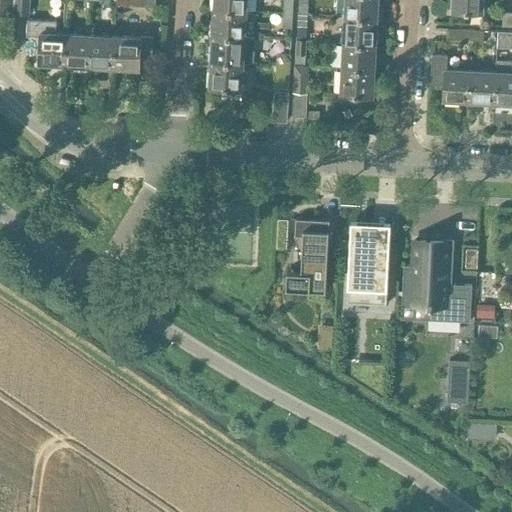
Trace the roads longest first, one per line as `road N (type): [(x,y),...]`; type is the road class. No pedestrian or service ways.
road 1 (unclassified): [(0,207),(95,281),(463,511)]
road 2 (residential): [(399,166),(176,157)]
road 3 (residential): [(176,157),(74,149),(42,132),(0,88)]
road 4 (residential): [(408,0),(399,166)]
road 5 (residential): [(176,157),(185,0)]
